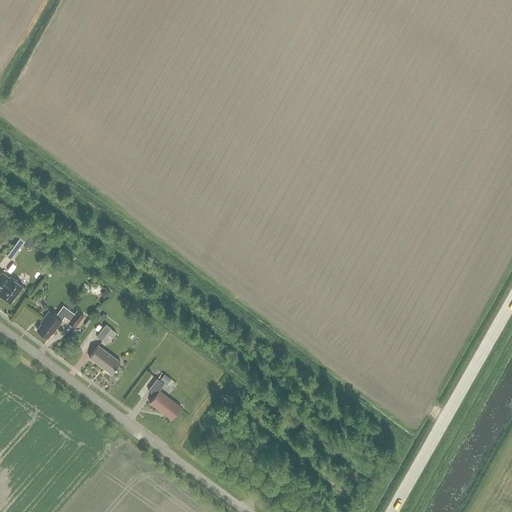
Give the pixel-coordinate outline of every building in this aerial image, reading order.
[(24,247),(34,247),(34,237),(24,237),(24,247)] [(0,288),(0,289),(0,294),(10,302),(23,286),(10,276),(9,277),(1,271),(0,272),(0,288)] [(107,290),(103,293),(106,298),(111,295),(107,290)] [(45,319),(37,329),(48,337),(52,332),(53,333),(62,321),(61,320),(65,315),(71,320),(69,322),(75,327),(84,316),(78,311),(75,314),(64,306),(56,316),(50,311),(44,318),(45,319)] [(106,343),(115,332),(105,324),(96,336),(106,343)] [(111,374),(120,362),(98,346),(89,358),(111,374)] [(165,375),(161,380),(167,385),(171,380),(165,375)] [(171,419),(181,407),(159,390),(164,384),(157,379),(149,390),(155,395),(150,403),(171,419)]
